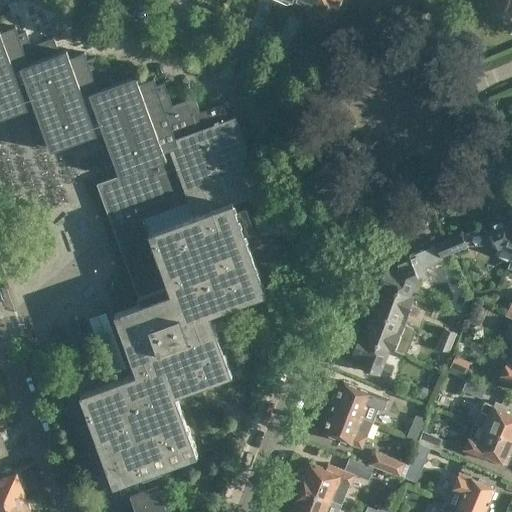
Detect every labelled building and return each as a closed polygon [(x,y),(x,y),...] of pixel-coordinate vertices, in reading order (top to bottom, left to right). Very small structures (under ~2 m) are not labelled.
[(293,0),(316,10),(312,17),(327,24),(332,14),(335,16),(342,0),(293,0)] [(511,0),(490,0),(487,8),(511,18),(511,0)] [(119,236),(141,303),(115,313),(137,373),(80,393),(113,485),(118,483),(124,498),(129,496),(135,511),(166,511),(157,486),(146,490),(141,475),(197,454),(175,394),(232,374),(210,313),(266,293),(233,204),(263,193),(235,116),(228,119),(223,104),(200,112),(195,96),(172,105),(163,82),(156,85),(154,78),(143,82),(139,71),(128,75),(123,63),(106,69),(103,59),(90,64),(85,51),(70,57),(67,49),(63,51),(58,37),(33,46),(27,30),(19,33),(16,25),(3,30),(1,23),(0,23),(0,119),(33,108),(28,92),(34,90),(56,150),(108,131),(124,174),(101,181),(119,236)] [(511,212),(507,211),(505,215),(490,221),(500,248),(497,255),(511,261),(511,257),(511,212)] [(450,240),(454,251),(466,246),(461,235),(450,240)] [(398,290),(411,295),(416,282),(427,277),(425,271),(427,266),(444,260),(442,256),(454,251),(450,240),(437,245),(439,248),(410,259),(409,257),(393,263),(389,261),(385,271),(381,273),(379,278),(381,281),(379,284),(383,286),(383,288),(396,293),(398,290)] [(374,311),(404,324),(415,299),(410,297),(411,295),(398,290),(396,293),(383,288),(374,311)] [(459,292),(452,308),(463,313),(469,297),(459,292)] [(414,328),(404,324),(374,311),(364,335),(377,340),(376,343),(390,349),(390,348),(404,354),(404,352),(406,351),(410,342),(409,339),(414,328)] [(470,316),(466,325),(478,330),(482,322),(470,316)] [(440,339),(452,344),(456,335),(444,330),(440,339)] [(384,363),(390,349),(376,343),(377,340),(364,335),(363,336),(359,335),(350,359),(354,360),(352,363),(380,374),(380,373),(388,376),(392,367),(384,363)] [(448,354),(452,344),(440,339),(436,349),(448,354)] [(470,365),(455,358),(450,369),(465,376),(470,365)] [(511,383),(511,363),(509,362),(501,379),(511,383)] [(482,398),(486,387),(467,379),(462,390),(482,398)] [(332,405),(332,406),(371,422),(372,421),(371,421),(377,408),(383,410),(388,399),(344,381),(340,390),(338,389),(338,391),(332,397),(332,405)] [(507,406),(496,401),(494,405),(485,401),(481,410),(476,423),(511,438),(511,412),(505,409),(507,406)] [(327,424),(324,432),(361,448),(371,422),(332,406),(331,407),(326,412),(326,420),(325,423),(327,424)] [(426,419),(416,415),(407,436),(417,441),(426,419)] [(511,449),(511,438),(476,423),(467,446),(475,450),(474,453),(484,458),(486,454),(506,463),(511,449)] [(0,454),(9,451),(0,427),(0,454)] [(442,452),(446,440),(423,430),(418,442),(442,452)] [(404,463),(375,452),(370,464),(399,475),(404,463)] [(366,479),(370,467),(349,458),(345,470),(329,464),(327,469),(310,463),(305,476),(300,479),(302,483),(300,488),(331,501),(338,485),(340,486),(342,481),(351,485),(355,474),(366,479)] [(471,511),(485,511),(495,487),(460,472),(452,490),(463,495),(458,506),(471,511)] [(0,507),(25,499),(17,474),(0,480),(0,507)] [(294,495),(296,499),(290,511),(326,511),(331,501),(300,488),(298,493),(294,495)] [(29,511),(25,499),(0,508),(0,511),(29,511)] [(471,511),(458,506),(447,502),(442,511),(471,511)]
